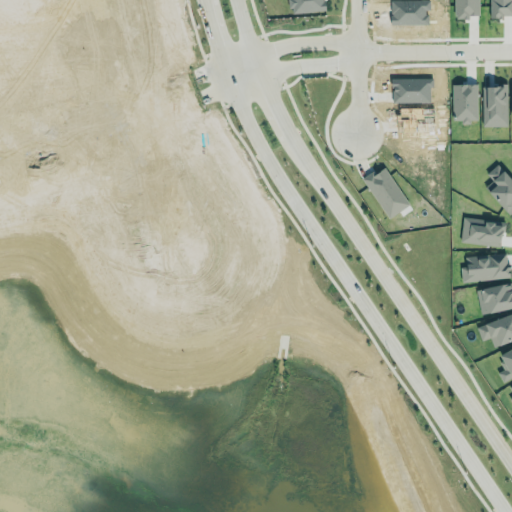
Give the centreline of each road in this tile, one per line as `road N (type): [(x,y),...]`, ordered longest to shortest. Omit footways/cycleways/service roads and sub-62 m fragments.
road 1 (tertiary): [(207,0),(230,87),(260,151),(497,511)]
road 2 (tertiary): [(511,473),(289,135)]
road 3 (residential): [(198,262),(130,112)]
road 4 (residential): [(511,49),(364,53)]
road 5 (residential): [(230,87),(364,53)]
road 6 (residential): [(130,112),(48,138),(0,143)]
road 7 (residential): [(356,0),(364,53),(358,132)]
